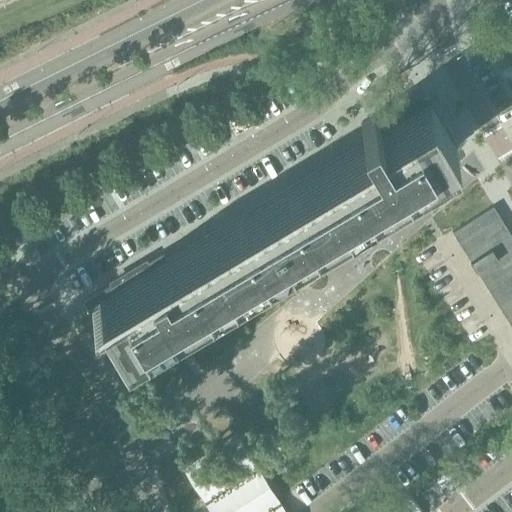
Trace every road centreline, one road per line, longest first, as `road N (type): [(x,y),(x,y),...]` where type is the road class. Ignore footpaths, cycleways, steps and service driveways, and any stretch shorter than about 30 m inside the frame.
road 1 (residential): [(153,511),(122,427),(96,374),(55,322),(40,281),(49,266),(303,117),(361,68),(436,24)]
road 2 (secondary): [(0,140),(299,0)]
road 3 (secondary): [(204,0),(0,99)]
road 4 (residential): [(511,162),(436,24)]
